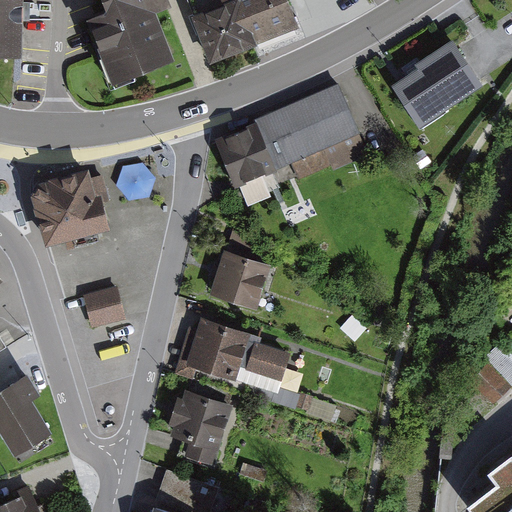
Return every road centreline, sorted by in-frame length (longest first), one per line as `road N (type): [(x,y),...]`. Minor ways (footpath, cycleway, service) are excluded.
road 1 (residential): [(123,458),(185,206),(190,108)]
road 2 (residential): [(0,226),(28,265),(77,427),(88,445),(123,458)]
road 3 (tertiary): [(418,0),(329,52),(190,108)]
road 4 (tertiary): [(190,108),(52,136)]
road 5 (residential): [(58,0),(52,136)]
